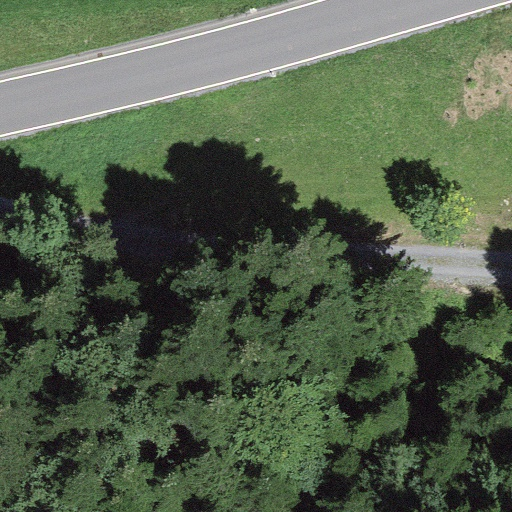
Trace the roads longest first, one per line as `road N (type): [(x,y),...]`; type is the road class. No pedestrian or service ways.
road 1 (track): [(0,224),(511,272)]
road 2 (tertiary): [(432,0),(0,116)]
